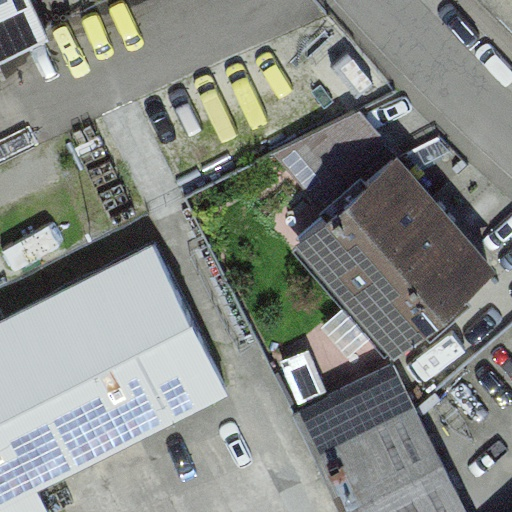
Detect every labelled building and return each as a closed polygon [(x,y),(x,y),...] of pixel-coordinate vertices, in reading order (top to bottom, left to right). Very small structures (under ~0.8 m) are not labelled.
[(36,0),(0,0),(0,52),(50,29),(36,0)] [(397,157),(357,111),(305,138),(354,194),(397,157)] [(391,345),(395,349),(489,268),(463,238),(451,225),(455,222),(435,199),(432,201),(397,161),(399,159),(397,157),(354,194),(301,240),(303,243),(309,238),(398,340),(391,345)] [(158,246),(0,325),(0,500),(229,386),(158,246)] [(319,457),(417,407),(395,363),(296,413),(319,457)] [(469,511),(417,407),(319,457),(346,511),(469,511)]
